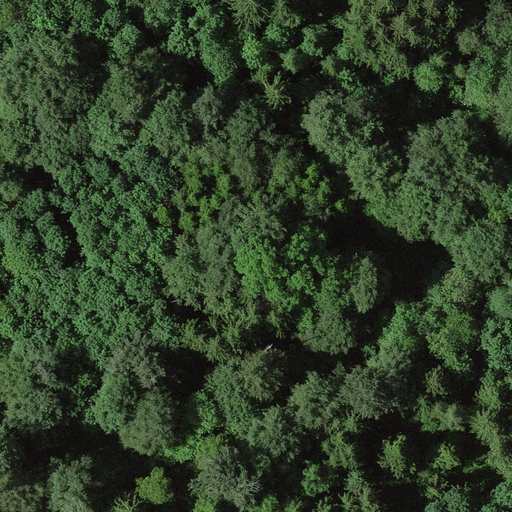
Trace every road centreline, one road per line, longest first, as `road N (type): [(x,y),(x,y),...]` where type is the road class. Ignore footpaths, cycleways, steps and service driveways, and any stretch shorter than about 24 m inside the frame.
road 1 (track): [(89,511),(511,287)]
road 2 (track): [(470,306),(363,211),(268,96),(163,0)]
